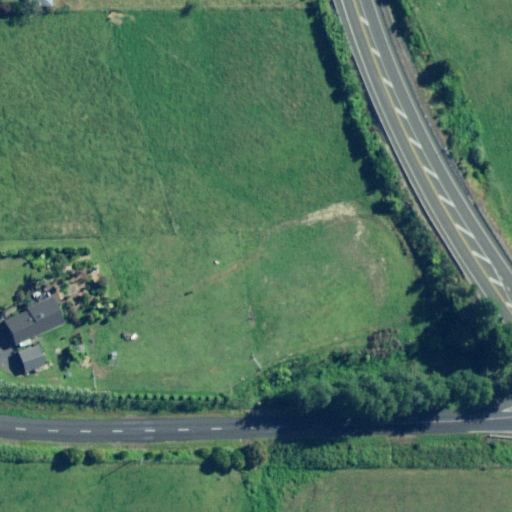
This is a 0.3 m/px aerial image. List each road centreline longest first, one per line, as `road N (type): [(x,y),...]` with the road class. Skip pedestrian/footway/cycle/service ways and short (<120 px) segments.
road 1 (secondary): [(481,421),(148,432),(0,428)]
road 2 (trunk): [(354,0),(421,167),(511,315)]
